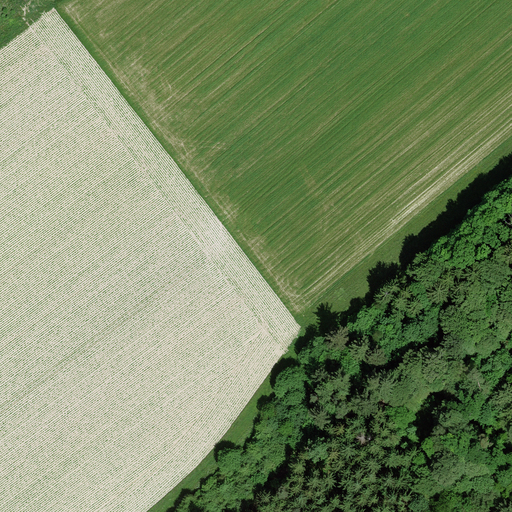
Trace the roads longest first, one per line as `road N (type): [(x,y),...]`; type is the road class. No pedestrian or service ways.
road 1 (motorway): [(0,231),(415,0)]
road 2 (track): [(511,241),(400,387),(312,445),(245,511)]
road 3 (motorway): [(229,0),(0,127)]
